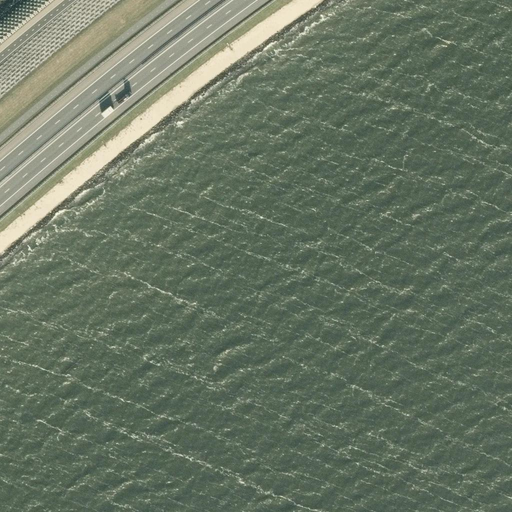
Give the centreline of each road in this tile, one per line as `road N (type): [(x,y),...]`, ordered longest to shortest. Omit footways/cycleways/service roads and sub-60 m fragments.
road 1 (motorway): [(0,195),(243,0)]
road 2 (motorway): [(210,0),(0,169)]
